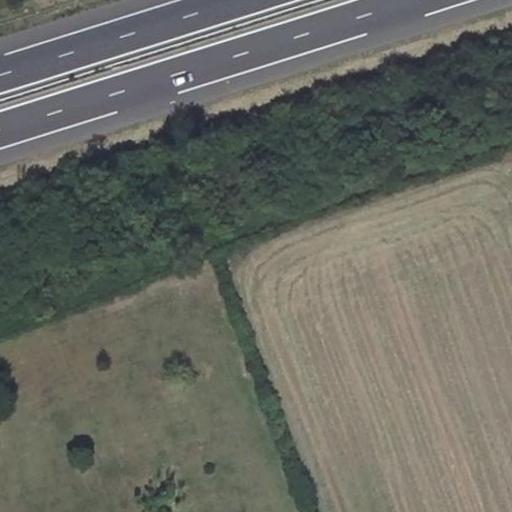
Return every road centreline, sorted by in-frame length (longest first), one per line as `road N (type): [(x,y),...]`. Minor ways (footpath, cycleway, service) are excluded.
road 1 (motorway): [(0,130),(416,0)]
road 2 (motorway): [(237,0),(0,74)]
